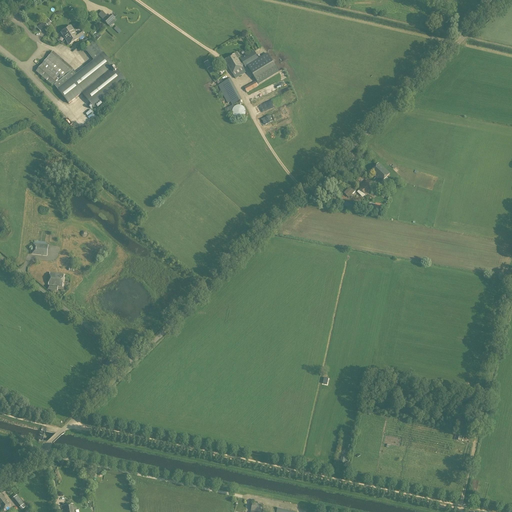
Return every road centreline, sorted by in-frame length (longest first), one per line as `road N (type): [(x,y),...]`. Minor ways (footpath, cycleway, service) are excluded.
road 1 (unclassified): [(500,0),(132,362)]
road 2 (track): [(470,511),(68,424)]
road 3 (track): [(333,511),(39,451)]
road 4 (unknown): [(137,0),(223,62),(304,192)]
road 5 (track): [(511,289),(459,509)]
road 6 (unclassified): [(0,483),(132,362)]
road 7 (unclassified): [(132,362),(0,256)]
